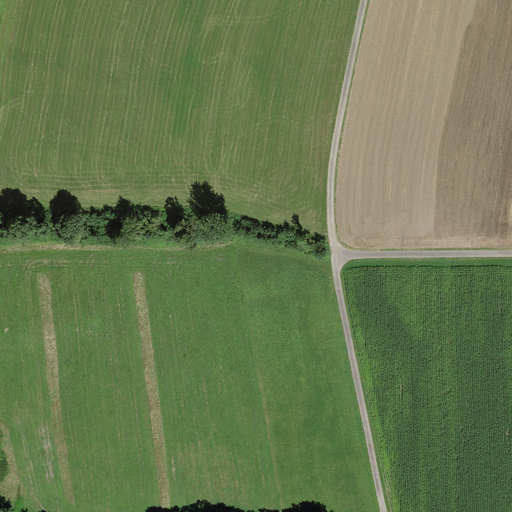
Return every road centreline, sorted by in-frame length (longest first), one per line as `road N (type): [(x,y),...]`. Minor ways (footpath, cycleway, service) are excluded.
road 1 (track): [(387,511),(334,248)]
road 2 (track): [(334,248),(327,206),(362,0)]
road 3 (track): [(511,248),(334,248)]
